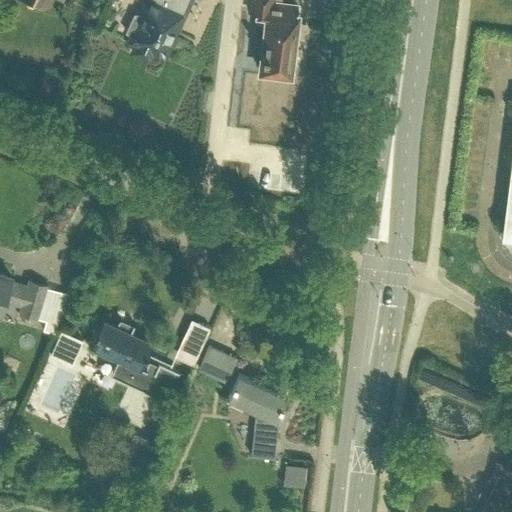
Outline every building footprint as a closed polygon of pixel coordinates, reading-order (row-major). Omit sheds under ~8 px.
[(151,0),(146,13),(133,12),(125,30),(138,37),(132,50),(147,57),(150,50),(163,56),(175,29),(170,27),(178,10),(168,6),(168,0),(151,0)] [(288,72),(297,5),(270,1),(270,0),(251,0),(250,11),(265,13),(260,52),(261,52),(259,68),(288,72)] [(73,67),(60,77),(67,85),(79,75),(73,67)] [(8,282),(10,275),(0,272),(0,308),(3,296),(22,302),(19,312),(36,317),(46,282),(29,277),(26,287),(8,282)] [(153,375),(140,369),(153,341),(129,330),(133,321),(132,321),(131,324),(119,318),(118,317),(115,323),(101,317),(90,342),(124,358),(114,378),(111,376),(110,378),(158,400),(172,371),(178,374),(178,373),(158,364),(153,375)] [(198,367),(213,373),(223,350),(209,343),(198,367)] [(274,456),(280,408),(279,407),(285,393),(237,372),(227,396),(255,408),(249,453),(274,456)] [(511,465),(496,458),(495,460),(497,461),(489,479),(497,482),(483,511),(507,511),(511,501),(511,465)]
